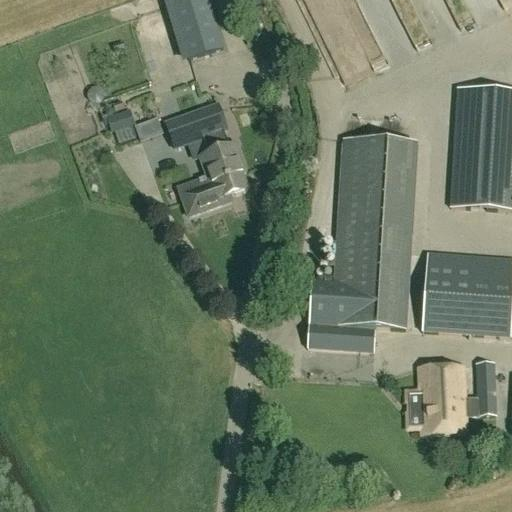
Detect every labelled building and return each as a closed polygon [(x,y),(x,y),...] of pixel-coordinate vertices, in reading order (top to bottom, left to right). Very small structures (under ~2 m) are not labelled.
[(221,48),(206,0),(194,0),(171,7),(186,58),(221,48)] [(392,0),(370,0),(376,12),(394,4),(392,0)] [(407,69),(422,68),(421,52),(406,53),(407,69)] [(511,96),(459,93),(452,209),(511,212),(511,96)] [(134,124),(130,112),(107,119),(111,132),(134,124)] [(192,146),(198,163),(224,153),(218,137),(226,134),(219,115),(204,121),(202,115),(168,127),(176,151),(192,146)] [(157,120),(135,128),(141,142),(163,133),(157,120)] [(420,149),(404,148),(346,143),(335,286),(312,285),(307,352),(373,357),(375,332),(403,335),(408,269),(420,149)] [(246,176),(236,149),(224,153),(198,163),(189,166),(198,188),(191,191),(190,188),(179,193),(190,222),(233,205),(231,200),(248,193),(242,178),(246,176)] [(423,334),(511,340),(511,333),(511,263),(428,258),(423,334)] [(477,367),(477,401),(466,402),(465,371),(419,372),(420,438),(466,438),(465,420),(495,420),(494,366),(477,367)]
